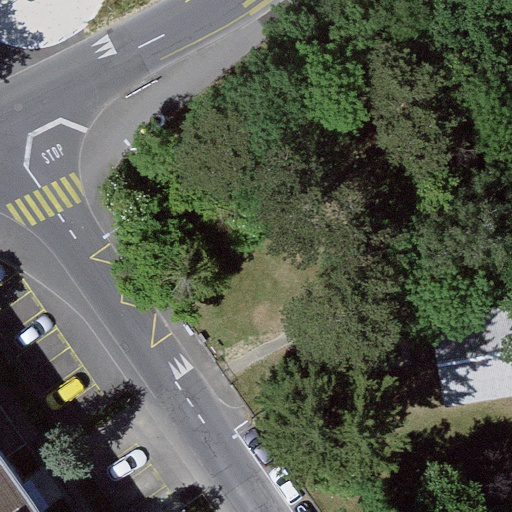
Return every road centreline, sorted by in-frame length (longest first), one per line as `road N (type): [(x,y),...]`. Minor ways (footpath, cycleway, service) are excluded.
road 1 (residential): [(266,511),(0,129)]
road 2 (residential): [(226,0),(0,122)]
